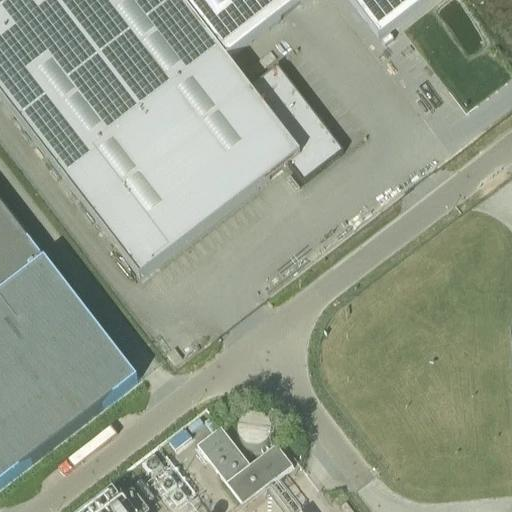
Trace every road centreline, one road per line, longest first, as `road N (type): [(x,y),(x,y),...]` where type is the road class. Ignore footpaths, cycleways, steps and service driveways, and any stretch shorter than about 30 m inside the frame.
road 1 (unclassified): [(40,511),(511,148)]
road 2 (unknown): [(226,276),(340,183),(353,157),(356,128),(346,101),(272,0)]
road 3 (unknown): [(0,131),(105,279),(126,296),(173,298)]
